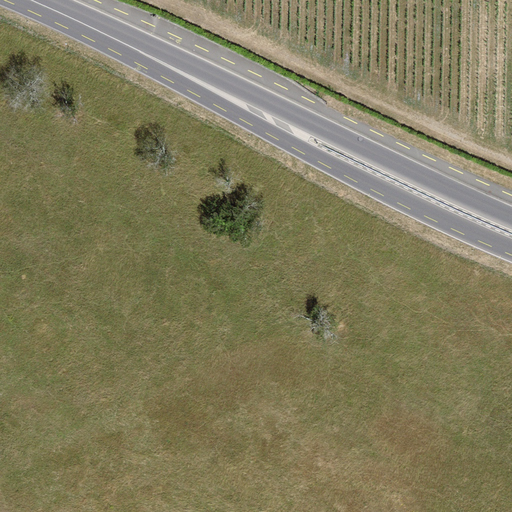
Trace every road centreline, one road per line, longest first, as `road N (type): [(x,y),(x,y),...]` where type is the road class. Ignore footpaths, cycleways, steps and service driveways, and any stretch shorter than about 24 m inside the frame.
road 1 (track): [(511,162),(163,0)]
road 2 (primary): [(222,90),(339,169),(511,248)]
road 3 (primary): [(511,216),(222,90)]
road 4 (primary): [(222,90),(34,0)]
